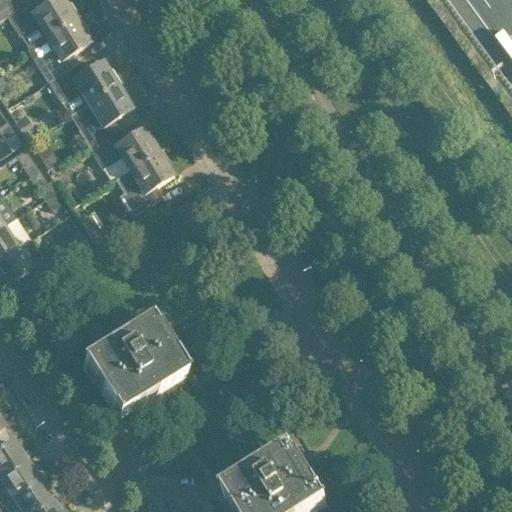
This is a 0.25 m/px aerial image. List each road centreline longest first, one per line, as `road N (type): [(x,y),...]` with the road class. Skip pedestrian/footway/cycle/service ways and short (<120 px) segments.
road 1 (residential): [(438,511),(117,0)]
road 2 (secondary): [(511,407),(251,0)]
road 3 (residential): [(107,511),(0,346)]
